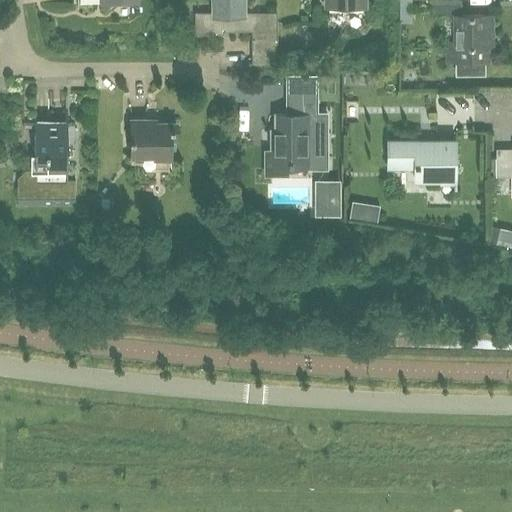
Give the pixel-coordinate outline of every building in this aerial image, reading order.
[(244,17),(244,0),(210,0),(211,17),(194,17),(194,34),(224,34),(224,31),(250,31),(251,65),(277,64),(276,16),(244,17)] [(456,59),(457,59),(458,73),(484,72),(484,59),(488,59),(488,34),(492,34),(492,13),(455,14),(455,40),(445,40),(445,60),(456,59)] [(271,151),(266,151),(266,173),(286,173),(286,165),(309,165),(309,152),(320,152),(320,130),(315,130),(315,76),(288,76),(288,113),(276,113),(276,146),(272,146),(271,151)] [(175,140),(175,124),(145,124),(145,119),(131,119),(131,155),(170,156),(171,140),(175,140)] [(66,180),(66,124),(35,123),(34,171),(24,171),(17,179),(17,206),(75,206),(75,180),(66,180)] [(456,189),(456,140),(387,140),(388,166),(415,166),(415,180),(441,180),(441,189),(456,189)] [(340,179),(327,179),(328,215),(341,215),(340,179)] [(109,199),(100,199),(101,213),(109,213),(109,199)]
